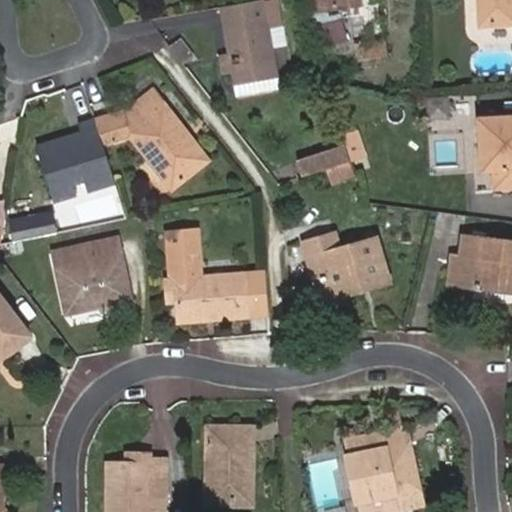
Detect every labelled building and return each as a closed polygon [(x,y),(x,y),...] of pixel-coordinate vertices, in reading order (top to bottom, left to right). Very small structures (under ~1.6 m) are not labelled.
[(308,0),(311,11),(323,10),(340,7),(339,0),(308,0)] [(511,0),(481,0),(483,25),(511,22),(511,0)] [(277,5),(237,11),(244,57),(246,77),(249,89),(288,83),(277,5)] [(339,16),(310,26),(318,50),(347,40),(339,16)] [(352,43),(355,60),(386,56),(383,39),(352,43)] [(246,77),(244,57),(233,59),(236,79),(246,77)] [(185,140),(193,135),(162,91),(134,110),(144,125),(135,132),(175,189),(204,169),(185,140)] [(447,97),(425,97),(425,119),(448,119),(447,97)] [(511,111),(481,114),(484,171),(496,170),(497,188),(511,186),(511,111)] [(121,179),(100,117),(82,124),(84,132),(43,145),(60,198),(79,192),(76,183),(89,179),(92,188),(121,179)] [(357,130),(341,134),(349,162),(365,157),(357,130)] [(212,162),(193,135),(185,140),(204,169),(212,162)] [(342,145),(292,158),(297,177),(325,169),(329,183),(350,178),(342,145)] [(7,207),(7,223),(25,222),(24,206),(7,207)] [(200,226),(162,228),(167,304),(176,304),(177,322),(269,315),(266,267),(203,272),(200,226)] [(455,255),(451,282),(475,285),(474,289),(482,290),(483,286),(511,289),(511,240),(466,235),(463,256),(455,255)] [(303,246),(307,261),(316,258),(328,294),(370,282),(373,289),(391,284),(375,240),(339,251),(334,236),(303,246)] [(119,242),(88,248),(91,263),(122,257),(119,242)] [(91,263),(88,248),(56,254),(68,314),(130,302),(122,257),(91,263)] [(316,258),(307,261),(322,305),(373,289),(370,282),(328,294),(316,258)] [(0,369),(6,365),(3,361),(30,339),(0,298),(0,369)] [(207,430),(205,501),(244,503),(245,471),(252,472),(254,432),(207,430)] [(401,430),(367,438),(370,452),(404,445),(401,430)] [(370,452),(367,438),(343,443),(358,511),(386,511),(418,505),(404,445),(370,452)] [(127,455),(126,465),(151,465),(151,462),(151,455),(127,455)] [(126,465),(114,465),(114,500),(108,500),(107,511),(149,511),(150,490),(165,491),(166,462),(151,462),(151,465),(126,465)] [(244,503),(205,501),(204,508),(251,509),(252,472),(245,471),(244,503)]
